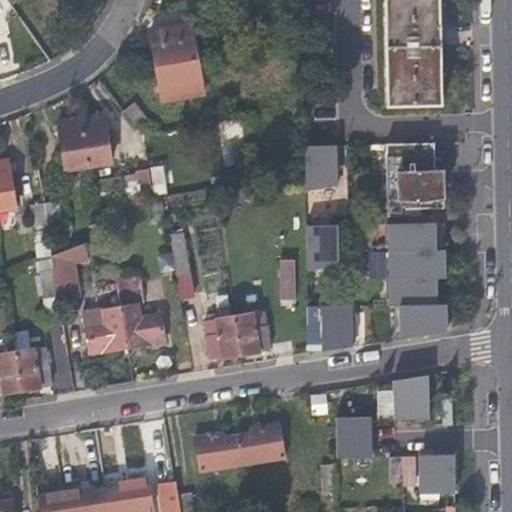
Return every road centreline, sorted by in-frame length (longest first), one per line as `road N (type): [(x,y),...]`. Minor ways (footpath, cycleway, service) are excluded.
road 1 (residential): [(0,424),(511,345)]
road 2 (residential): [(506,0),(511,257)]
road 3 (residential): [(127,0),(84,60),(0,100)]
